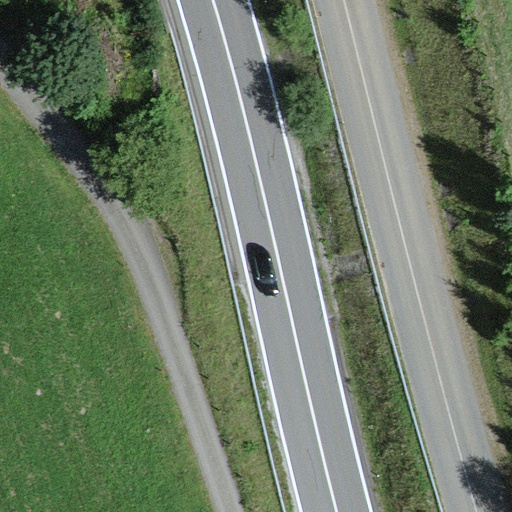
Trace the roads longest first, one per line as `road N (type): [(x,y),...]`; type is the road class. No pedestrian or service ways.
road 1 (tertiary): [(482,511),(346,0)]
road 2 (trunk): [(329,511),(206,0)]
road 3 (unclassified): [(0,69),(141,264),(219,511)]
